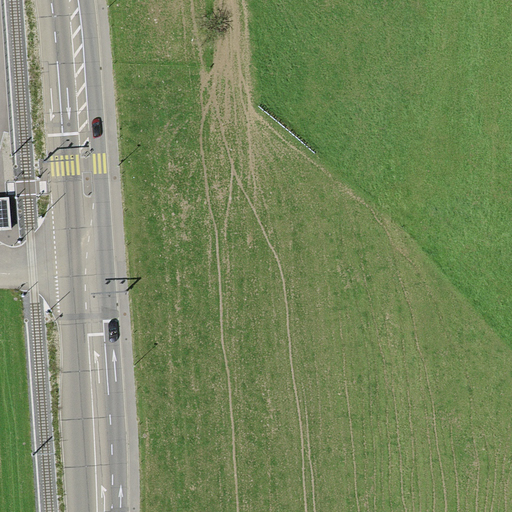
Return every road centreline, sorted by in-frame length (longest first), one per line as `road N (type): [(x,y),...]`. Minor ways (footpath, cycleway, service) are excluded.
road 1 (primary): [(67,0),(84,265)]
road 2 (primary): [(84,265),(95,511)]
